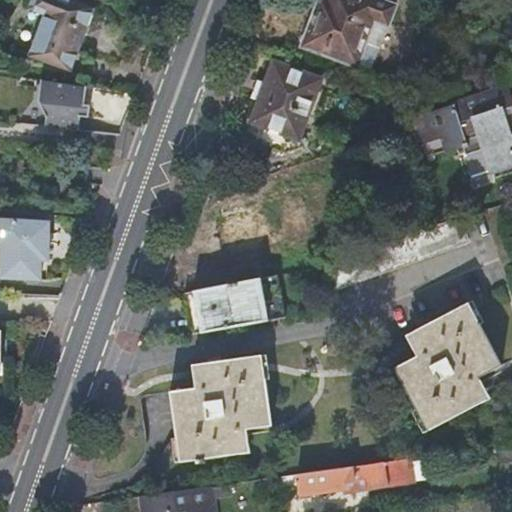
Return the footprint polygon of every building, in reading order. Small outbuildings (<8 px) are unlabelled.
[(86,32),(93,14),(57,0),(34,0),(16,55),(69,76),(86,32)] [(300,44),(358,66),(376,21),(387,25),(395,6),(379,0),(327,0),(324,9),(316,6),(300,44)] [(376,21),(358,66),(370,70),(387,25),(376,21)] [(259,82),(254,98),(261,100),(253,121),(255,121),(254,123),(248,120),(249,117),(248,117),(242,136),(240,135),(232,157),(252,164),(269,158),(272,148),(285,153),(301,148),(299,140),(295,139),(296,136),(298,137),(318,80),(274,64),(266,85),(259,82)] [(48,121),(47,130),(80,134),(82,120),(90,121),(92,109),(87,108),(88,92),(44,85),(41,104),(48,121)] [(511,133),(511,102),(506,105),(499,86),(450,102),(452,106),(412,119),(419,140),(439,133),(444,149),(479,139),(490,171),(511,163),(511,148),(507,135),(511,133)] [(272,240),(264,241),(257,208),(217,216),(228,271),(276,263),(272,240)] [(0,242),(4,243),(2,279),(21,279),(42,279),(43,260),(51,261),(53,222),(11,220),(11,216),(0,215),(0,242)] [(327,267),(333,294),(468,242),(460,218),(427,228),(327,267)] [(185,292),(194,335),(283,319),(276,276),(185,292)] [(473,382),(504,365),(469,303),(415,332),(425,351),(396,368),(430,432),(484,403),(473,382)] [(175,418),(271,405),(263,355),(201,363),(205,387),(170,392),(175,418)] [(274,425),(271,405),(175,418),(182,462),(244,454),(240,430),(274,425)] [(283,477),(284,487),(299,485),(299,493),(348,487),(347,480),(368,479),(369,489),(389,487),(385,462),(357,466),(283,477)] [(203,504),(200,488),(192,489),(195,505),(203,504)] [(195,505),(192,489),(153,495),(153,499),(111,505),(111,511),(164,511),(165,510),(179,507),(195,505)]
